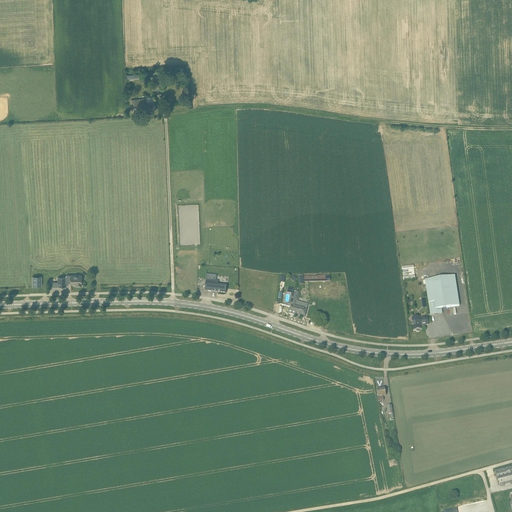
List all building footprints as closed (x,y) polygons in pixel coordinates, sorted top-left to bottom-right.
[(158,77),(153,77),(154,91),(159,91),(159,87),(161,87),(160,72),(158,72),(158,77)] [(131,100),(132,112),(152,110),(151,98),(131,100)] [(414,266),(402,266),(403,279),(415,278),(414,266)] [(190,270),(180,269),(178,284),(188,285),(190,270)] [(66,275),(66,277),(67,283),(71,283),(71,284),(76,284),(76,287),(81,287),(82,286),(81,276),(71,276),(71,275),(66,275)] [(42,276),(32,277),(32,287),(42,286),(42,276)] [(425,280),(430,315),(442,314),(441,309),(459,306),(458,301),(455,276),(425,280)] [(67,283),(66,277),(58,277),(58,283),(50,284),(50,287),(67,287),(67,283)] [(206,279),(205,291),(226,293),(227,285),(218,284),(219,280),(206,279)] [(293,294),(291,294),(290,297),(293,297),(289,313),(304,318),(307,308),(308,304),(298,301),(300,292),(294,291),(293,293),(293,294)] [(421,329),(421,325),(428,324),(427,317),(420,318),(419,317),(412,318),(414,330),(421,329)] [(383,396),(386,396),(385,393),(385,388),(376,390),(378,401),(384,400),(383,396)] [(511,465),(495,471),(501,487),(511,484),(511,465)]
